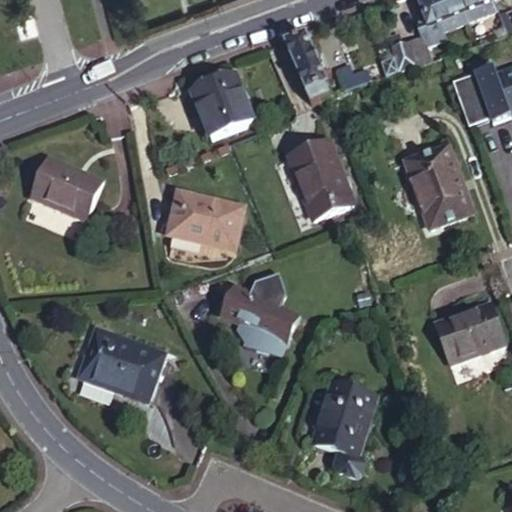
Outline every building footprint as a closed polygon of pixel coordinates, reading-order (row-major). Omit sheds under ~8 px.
[(440,27),(465,16),(458,0),(444,0),(421,10),(428,29),(429,31),(440,27)] [(489,0),(458,0),(465,16),(492,4),(489,0)] [(469,24),(495,13),(492,4),(465,16),(469,24)] [(469,24),(465,16),(440,27),(443,35),(444,34),(469,24)] [(498,19),(506,38),(511,36),(503,17),(498,19)] [(443,35),(440,27),(429,31),(428,29),(417,34),(421,44),(408,49),(415,72),(434,65),(428,50),(447,42),(444,34),(443,35)] [(307,113),(332,103),(311,41),(284,50),(307,113)] [(393,62),(398,78),(415,72),(408,49),(391,54),(393,62)] [(386,82),(398,78),(393,62),(381,66),(386,82)] [(496,68),(452,85),(467,128),(494,119),(481,82),(499,76),(496,68)] [(335,102),(360,92),(351,71),(327,79),(335,102)] [(481,82),(494,119),(496,124),(511,118),(511,71),(499,76),(481,82)] [(250,132),(232,84),(192,100),(211,148),(250,132)] [(352,206),(328,145),(288,161),(312,222),(352,206)] [(473,216),(450,147),(409,161),(432,230),(473,216)] [(106,191),(78,179),(51,169),(36,209),(90,230),(106,191)] [(240,251),(250,211),(183,194),(173,235),(240,251)] [(304,316),(234,289),(222,319),(242,327),(287,345),(291,346),(304,316)] [(453,365),(509,345),(494,303),(438,324),(453,365)] [(287,345),(242,327),(239,334),(249,342),(247,349),(283,355),(287,345)] [(164,357),(95,331),(79,374),(149,399),(164,357)] [(335,384),(314,444),(341,453),(360,460),(381,399),(335,384)] [(360,460),(341,453),(336,469),(338,473),(357,479),(362,476),(366,466),(363,461),(360,460)]
